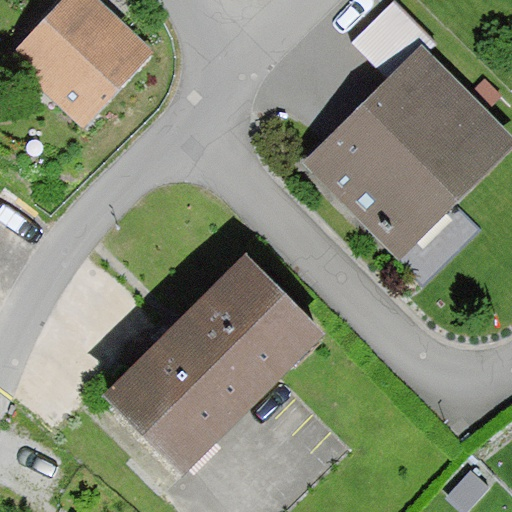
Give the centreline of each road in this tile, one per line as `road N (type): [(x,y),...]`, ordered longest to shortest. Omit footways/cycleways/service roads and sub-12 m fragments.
road 1 (residential): [(511,370),(466,404),(190,126)]
road 2 (residential): [(190,126),(63,245),(0,367)]
